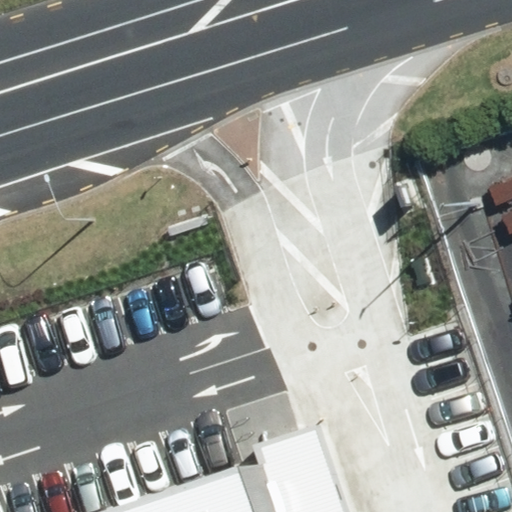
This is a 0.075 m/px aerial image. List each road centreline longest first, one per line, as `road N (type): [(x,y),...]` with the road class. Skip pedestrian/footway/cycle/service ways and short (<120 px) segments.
road 1 (unknown): [(221,31),(258,250),(244,309),(207,349),(156,380),(0,431)]
road 2 (secondary): [(0,100),(322,0)]
